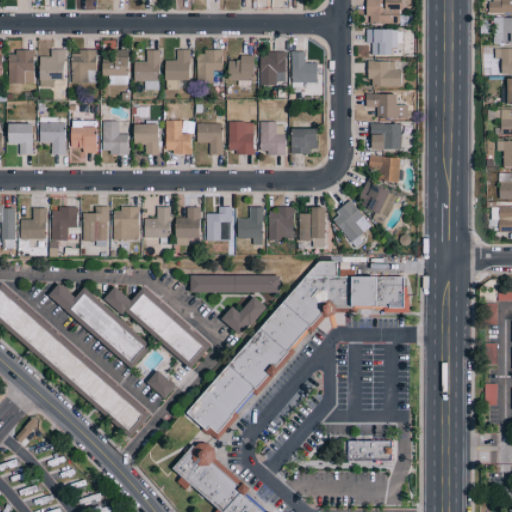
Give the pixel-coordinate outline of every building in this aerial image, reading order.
[(399,24),(398,0),(365,0),(366,24),(399,24)] [(511,0),(489,0),(489,14),(511,14),(511,0)] [(491,44),(511,44),(511,18),(492,18),(491,44)] [(394,30),(364,31),(365,43),(370,43),(370,55),(394,54),(394,30)] [(511,48),(493,49),(493,59),(499,59),(500,75),(511,74),(511,48)] [(63,79),(62,49),(49,50),(49,57),(38,57),(39,87),(52,87),(52,80),(63,79)] [(107,86),(127,85),(127,50),(115,51),(115,56),(101,56),(102,76),(107,76),(107,86)] [(158,51),(145,50),(144,62),(132,62),(132,81),(142,81),(142,90),(157,90),(158,51)] [(175,61),(164,60),(164,89),(176,90),(176,80),(188,80),(189,50),(175,50),(175,61)] [(95,51),(70,52),(70,83),(85,83),(85,70),(95,70),(95,51)] [(221,52),(196,51),(195,81),(211,81),(211,70),(221,71),(221,52)] [(6,83),(32,84),(32,52),(7,52),(6,83)] [(315,83),(316,63),(303,63),(304,52),(290,52),(289,82),(315,83)] [(258,85),(274,85),(273,73),(284,72),(283,53),(258,53),(258,85)] [(251,55),(238,56),(239,61),(227,61),(228,81),(236,80),(236,87),(252,87),(251,55)] [(393,61),(366,62),(366,80),(370,80),(370,89),(400,88),(400,70),(393,70),(393,61)] [(375,118),(405,119),(406,105),(396,105),(396,94),(365,94),(364,107),(375,107),(375,118)] [(511,110),(499,110),(499,134),(511,133),(511,110)] [(96,127),(82,127),(82,120),(70,120),(70,148),(81,148),(81,153),(96,153),(96,127)] [(180,120),(164,121),(164,154),(190,153),(189,134),(180,134),(180,120)] [(101,150),(109,150),(109,154),(126,155),(126,135),(116,134),(117,121),(101,121),(101,150)] [(50,154),(64,154),(62,122),(37,124),(38,143),(49,143),(50,154)] [(226,154),(251,154),(252,122),(227,122),(226,154)] [(274,122),(258,122),(258,154),(283,154),(283,126),(274,126),(274,122)] [(18,155),(31,155),(31,123),(7,124),(7,145),(18,145),(18,155)] [(195,143),(207,143),(208,155),(221,155),(221,123),(195,124),(195,143)] [(157,155),(158,125),(133,124),(133,144),(144,145),(143,155),(157,155)] [(399,124),(371,124),(370,149),(398,150),(399,124)] [(290,152),(315,152),(316,129),(290,128),(290,152)] [(501,168),(511,167),(511,140),(494,141),(494,151),(501,151),(501,168)] [(398,181),(399,157),(367,156),(367,170),(378,171),(378,181),(398,181)] [(497,200),(511,199),(511,173),(509,174),(509,183),(498,183),(497,200)] [(370,220),(384,224),(394,192),(364,182),(357,206),(373,211),(370,220)] [(364,241),(359,235),(370,226),(349,202),(329,218),(354,249),(364,241)] [(0,242),(0,243),(0,244),(0,249),(13,249),(14,207),(0,206),(0,242)] [(81,213),(81,241),(94,241),(94,246),(105,247),(106,207),(93,206),(93,214),(81,213)] [(186,246),(186,238),(198,239),(199,208),(185,207),(185,219),(175,218),(174,246),(186,246)] [(204,214),(204,241),(229,241),(228,207),(216,207),(216,214),(204,214)] [(251,238),(251,245),(260,246),(261,207),(248,207),(247,219),(236,218),(235,238),(251,238)] [(311,248),(324,248),(324,207),(310,207),(310,214),(297,213),(297,241),(311,241),(311,248)] [(511,207),(496,207),(496,232),(511,231),(511,207)] [(112,240),(137,240),(138,209),(112,208),(112,240)] [(143,219),(143,238),(168,239),(169,208),(155,208),(155,219),(143,219)] [(267,208),(267,240),(292,240),(293,208),(267,208)] [(19,220),(19,239),(44,240),(45,209),(31,209),(31,220),(19,220)] [(49,241),(65,241),(65,228),(75,228),(75,209),(50,209),(49,241)] [(278,294),(278,277),(190,275),(189,292),(278,294)] [(407,308),(407,311),(361,311),(359,311),(359,316),(330,318),(301,352),(286,370),(244,420),(241,423),(232,431),(221,443),(214,435),(210,439),(204,432),(189,416),(229,371),(240,357),(281,309),(300,287),(309,277),(361,277),(406,277),(407,308)] [(81,290),(75,297),(58,283),(48,296),(78,321),(80,319),(131,362),(145,345),(81,290)] [(0,285),(146,414),(140,422),(140,423),(127,437),(0,325),(0,285)] [(184,356),(198,339),(139,291),(131,301),(114,287),(104,300),(124,316),(126,313),(137,321),(139,319),(184,356)] [(511,289),(495,290),(495,302),(511,301),(511,289)] [(239,313),(231,306),(220,320),(240,336),(265,307),(252,297),(239,313)] [(484,364),(495,364),(494,343),(483,344),(484,364)] [(165,399),(175,387),(157,371),(146,383),(165,399)] [(14,438),(19,443),(37,425),(31,419),(14,438)] [(362,465),(344,465),(344,443),(362,443),(395,443),(394,459),(388,465),(362,465)] [(216,448),(220,453),(220,460),(231,469),(241,478),(255,491),(254,492),(250,498),(266,511),(223,511),(203,492),(181,472),(177,469),(181,465),(188,455),(185,453),(189,448),(194,450),(196,447),(198,448),(200,445),(211,444),(216,448)]
